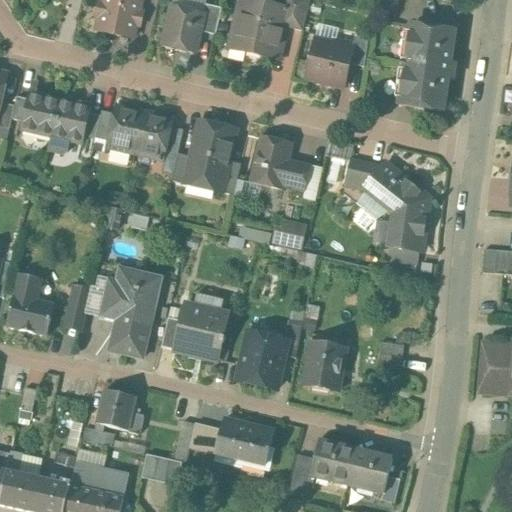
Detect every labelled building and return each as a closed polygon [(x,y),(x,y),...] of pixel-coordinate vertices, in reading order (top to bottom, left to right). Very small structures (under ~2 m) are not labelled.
[(104,0),(103,5),(99,4),(96,17),(100,18),(97,32),(133,40),(136,26),(138,26),(140,14),(139,13),(141,0),(104,0)] [(283,9),(244,0),(240,0),(228,50),(247,54),(250,59),(256,60),(261,57),(279,61),(287,29),(291,11),(283,9)] [(310,0),(284,0),(283,9),(291,11),(287,29),(303,33),(310,0)] [(399,0),(374,0),(373,13),(397,16),(399,0)] [(222,9),(205,6),(203,15),(200,33),(216,36),(222,9)] [(203,15),(172,7),(163,47),(195,54),(200,33),(203,15)] [(453,33),(412,27),(400,106),(442,112),(446,79),(451,80),(453,67),(448,66),(453,33)] [(369,40),(355,37),(354,44),(352,50),(353,50),(349,65),(364,68),(369,40)] [(333,45),(315,41),(306,80),(343,89),(349,65),(353,50),(352,50),(354,44),(335,39),(333,45)] [(59,104),(29,97),(28,101),(23,123),(22,130),(52,137),(59,104)] [(28,101),(17,98),(15,108),(12,120),(23,123),(28,101)] [(384,106),(360,101),(358,113),(381,118),(384,106)] [(0,104),(0,140),(6,142),(12,120),(15,108),(0,104)] [(90,111),(59,104),(52,137),(48,153),(63,157),(67,154),(70,142),(82,144),(84,137),(89,115),(90,111)] [(144,115),(115,108),(113,116),(107,143),(105,149),(135,155),(144,115)] [(113,116),(101,113),(100,117),(95,140),(107,143),(113,116)] [(100,117),(89,115),(84,137),(95,140),(100,117)] [(173,121),(144,115),(135,155),(164,162),(165,156),(172,129),(173,121)] [(235,132),(200,123),(192,158),(187,178),(188,178),(186,186),(214,192),(216,185),(222,186),(228,163),(235,132)] [(183,132),(172,129),(165,156),(177,159),(178,155),(182,139),(183,132)] [(293,145),(260,137),(249,184),(282,192),(283,188),(289,162),(293,145)] [(192,158),(178,155),(177,159),(173,176),(172,182),(186,186),(188,178),(187,178),(192,158)] [(177,159),(165,156),(164,162),(162,173),(173,176),(177,159)] [(310,167),(289,162),(283,188),(304,194),(310,167)] [(382,169),(351,162),(346,187),(364,191),(382,169)] [(241,166),(228,163),(222,186),(216,185),(214,192),(234,197),(241,166)] [(428,201),(384,166),(382,169),(364,191),(394,215),(389,249),(391,249),(418,253),(420,253),(428,201)] [(308,227),(279,220),(273,246),(302,252),(308,227)] [(270,239),(241,233),(240,238),(269,244),(270,239)] [(245,241),(231,237),(229,247),(243,250),(245,241)] [(418,253),(391,249),(389,262),(416,266),(418,253)] [(496,252),(484,251),(482,275),(494,275),(496,252)] [(508,253),(496,252),(494,275),(506,276),(508,253)] [(317,257),(307,255),(305,267),(315,269),(317,257)] [(161,280),(120,270),(117,284),(109,282),(106,294),(101,318),(105,319),(106,318),(117,321),(116,323),(123,328),(117,354),(142,359),(161,280)] [(34,289),(18,285),(15,297),(31,301),(34,289)] [(91,291),(74,287),(68,310),(86,314),(91,291)] [(106,294),(91,291),(86,314),(101,318),(106,294)] [(15,297),(7,329),(46,338),(54,307),(31,301),(15,297)] [(320,308),(307,305),(306,312),(303,325),(302,329),(316,332),(320,308)] [(228,317),(185,307),(181,322),(174,351),(218,361),(222,343),(224,344),(225,340),(223,339),(228,317)] [(306,312),(292,310),(289,322),(303,325),(306,312)] [(168,319),(161,348),(174,351),(181,322),(168,319)] [(330,339),(313,336),(311,344),(329,347),(330,339)] [(288,343),(263,337),(261,346),(246,343),(237,383),(276,392),(288,343)] [(329,347),(311,344),(304,388),(337,394),(345,350),(329,347)] [(404,347),(381,344),(378,367),(401,371),(404,347)] [(511,346),(483,344),(481,365),(485,366),(482,395),(499,396),(499,395),(511,396),(511,346)] [(37,392),(25,389),(20,412),(32,414),(37,392)] [(136,399),(104,392),(96,425),(128,433),(139,436),(143,417),(133,414),(136,399)] [(275,432),(225,420),(222,432),(216,455),(266,467),(275,432)] [(183,422),(174,462),(182,464),(186,465),(190,449),(195,425),(183,422)] [(209,429),(195,425),(190,449),(203,452),(209,429)] [(222,432),(209,429),(203,452),(216,455),(222,432)] [(357,452),(321,443),(317,461),(312,478),(314,478),(348,487),(357,452)] [(393,461),(357,452),(349,487),(383,496),(384,496),(388,479),(393,461)] [(10,456),(0,453),(0,471),(7,473),(10,456)] [(23,456),(11,453),(10,456),(7,473),(19,476),(20,471),(23,456)] [(78,459),(57,453),(54,463),(75,469),(76,464),(78,459)] [(174,462),(147,456),(142,479),(158,483),(177,487),(182,464),(174,462)] [(298,456),(290,492),(304,495),(307,483),(312,484),(314,478),(312,478),(317,461),(298,456)] [(91,511),(102,470),(76,464),(71,488),(70,487),(63,511),(91,511)] [(129,476),(103,470),(102,470),(91,511),(120,511),(123,499),(124,499),(129,476)] [(19,476),(7,473),(0,503),(0,507),(22,511),(30,511),(38,480),(26,477),(19,476)] [(400,481),(388,479),(384,496),(383,496),(382,502),(395,505),(400,481)] [(63,511),(70,487),(38,480),(30,511),(63,511)] [(303,511),(306,504),(289,500),(285,511),(303,511)]
